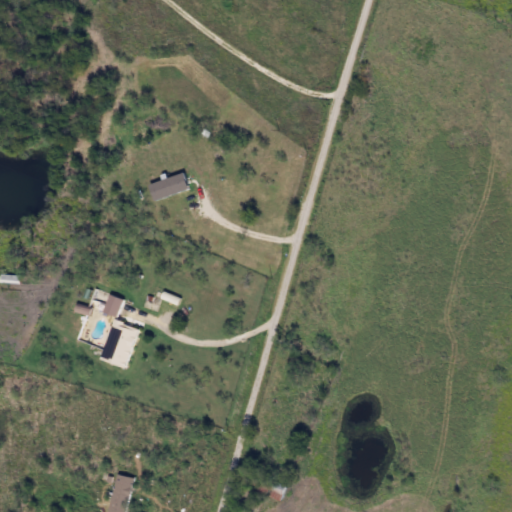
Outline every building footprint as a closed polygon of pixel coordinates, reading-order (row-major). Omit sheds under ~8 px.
[(150,185),(185,173),(191,189),(155,201),(150,185)] [(20,283),(1,283),(1,275),(21,275),(20,283)] [(123,299),(118,316),(104,311),(109,295),(123,299)] [(128,367),(102,359),(115,320),(141,328),(128,367)] [(135,478),(127,511),(110,511),(118,475),(135,478)] [(281,502),(249,488),(255,475),(286,490),(281,502)]
